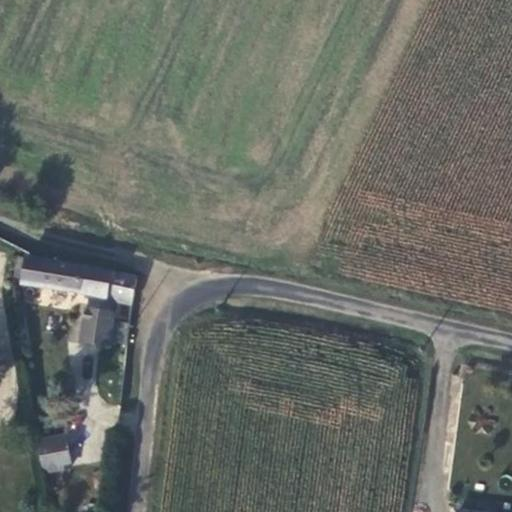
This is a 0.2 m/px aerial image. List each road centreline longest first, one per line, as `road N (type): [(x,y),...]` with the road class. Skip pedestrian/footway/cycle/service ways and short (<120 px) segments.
road 1 (unclassified): [(511,342),(265,287),(205,290),(185,300),(158,339),(134,511)]
road 2 (track): [(0,220),(205,290)]
